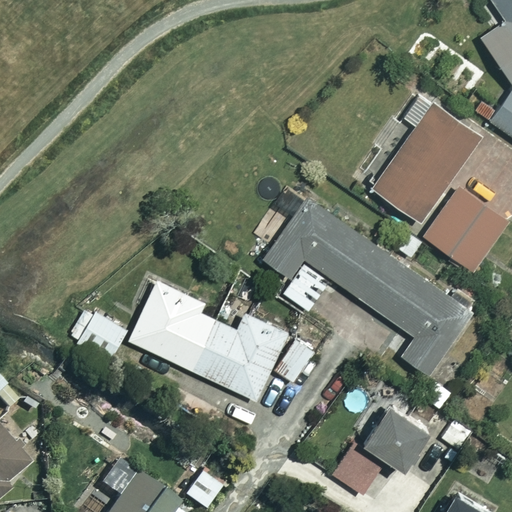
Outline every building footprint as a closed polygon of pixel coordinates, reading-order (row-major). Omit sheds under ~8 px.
[(511,0),(493,0),(506,18),(482,35),(511,78),(511,89),(492,120),(511,132),(511,0)] [(421,220),(445,186),(455,193),(427,232),(472,264),(511,206),(511,155),(422,92),(405,116),(417,125),(373,187),(421,220)] [(293,277),(284,289),(306,305),(328,273),(416,334),(402,354),(430,373),(473,311),(310,196),(299,212),(280,199),(260,227),(277,239),(265,257),(293,277)] [(430,245),(409,230),(398,246),(419,261),(430,245)] [(206,301),(159,278),(131,338),(258,398),(289,331),(247,311),(239,327),(202,310),(206,301)] [(86,305),(69,334),(114,359),(130,330),(86,305)] [(319,353),(299,339),(277,368),(297,383),(319,353)] [(439,412),(454,387),(437,376),(421,401),(439,412)] [(431,429),(391,403),(366,441),(406,467),(431,429)] [(473,429),(456,417),(443,435),(460,447),(473,429)] [(31,458),(0,421),(0,495),(8,489),(2,482),(31,458)] [(381,466),(351,446),(334,472),(364,491),(381,466)] [(86,511),(109,511),(140,470),(117,454),(96,483),(101,486),(84,510),(86,511)] [(174,511),(179,506),(182,501),(140,470),(109,511),(174,511)] [(222,485),(202,470),(185,493),(206,508),(222,485)] [(493,511),(460,489),(444,511),(493,511)]
